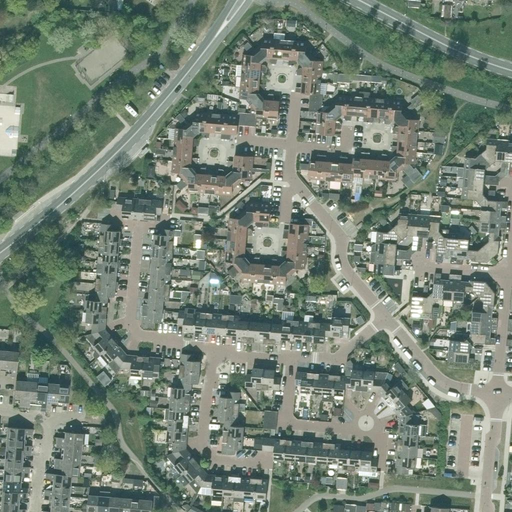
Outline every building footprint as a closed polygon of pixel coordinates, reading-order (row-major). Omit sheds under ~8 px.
[(249,42),(254,47),(259,42),(255,37),(249,42)] [(272,58),(274,39),(263,38),(262,44),(256,50),(265,60),(267,58),(267,57),(270,58),(269,61),(272,64),(273,58),(272,58)] [(284,40),(280,40),(274,39),(272,58),(273,58),(272,64),(276,64),(277,58),(283,59),(284,40)] [(295,41),(284,40),(283,59),(289,59),(289,65),(293,66),(293,60),(294,60),(295,41)] [(306,48),(306,42),(295,41),(294,60),(293,60),(293,66),(296,64),(296,60),(298,60),(298,61),(301,64),(311,55),(306,48)] [(252,52),(255,49),(250,43),(247,46),(252,52)] [(262,63),(265,60),(256,50),(249,55),(243,55),(242,66),(261,67),(261,68),(267,69),(267,68),(265,65),(261,65),(261,63),(262,63)] [(323,61),(317,61),(311,55),(301,64),(303,66),(304,66),(303,69),(300,68),(297,71),(303,72),(303,71),(322,73),(323,61)] [(261,68),(261,67),(242,66),(241,77),(260,78),(260,72),(266,73),(267,69),(261,68)] [(321,83),(322,73),(303,71),(303,72),(297,71),(297,75),(303,76),(302,82),(321,83)] [(259,84),(260,78),(241,77),(240,87),(259,89),(259,88),(265,89),(265,85),(259,84)] [(324,79),(325,90),(334,89),(334,79),(324,79)] [(320,94),(321,83),(302,82),(302,88),(296,87),(295,92),(310,94),(320,94)] [(259,88),(259,89),(240,87),(239,98),(246,99),(251,105),(262,96),(259,94),(259,91),(262,92),(265,89),(259,88)] [(19,145),(21,105),(15,105),(16,90),(0,88),(0,150),(12,151),(13,145),(19,145)] [(269,100),(270,94),(269,94),(266,96),(266,100),(264,100),(264,99),(262,96),(251,105),(256,112),(256,114),(256,118),(267,119),(268,100),(269,100)] [(273,101),(274,95),(270,94),(269,100),(268,100),(267,119),(278,120),(280,101),(273,101)] [(347,115),(348,96),(337,95),(337,101),(330,107),(339,117),(342,115),(342,114),(344,115),(344,118),(346,121),(347,121),(347,115)] [(358,116),(359,97),(348,96),(347,115),(347,121),(351,121),(351,115),(358,116)] [(370,98),(359,97),(358,116),(364,116),(363,122),(368,123),(370,98)] [(379,118),(381,99),(370,98),(368,123),(372,123),(373,117),(379,118)] [(390,118),(391,100),(381,99),(379,118),(385,118),(385,124),(389,124),(389,118),(390,118)] [(402,107),(402,101),(391,100),(390,118),(389,118),(389,124),(392,122),(392,119),(395,119),(394,120),(397,122),(407,113),(402,107)] [(339,117),(330,107),(322,106),(321,112),(318,112),(317,123),(335,124),(335,125),(341,125),(339,122),(336,122),(336,119),(337,120),(339,117)] [(204,132),(206,113),(195,112),(194,118),(191,121),(188,119),(186,121),(188,124),(197,134),(199,132),(200,131),(202,131),(202,135),(204,138),(205,138),(205,132),(204,132)] [(215,133),(217,114),(206,113),(204,132),(205,132),(205,138),(208,138),(209,132),(215,133)] [(419,120),(413,120),(407,113),(397,122),(399,125),(400,125),(399,127),(396,127),(393,129),(393,130),(399,130),(418,131),(419,120)] [(225,139),(228,115),(217,114),(215,133),(221,133),(221,139),(225,139)] [(239,116),(238,116),(228,115),(225,139),(230,140),(231,134),(237,134),(238,125),(239,116)] [(335,125),(335,124),(317,123),(316,134),(334,135),(335,129),(341,129),(341,125),(335,125)] [(194,136),(197,134),(188,124),(182,129),(175,128),(175,139),(193,141),(193,142),(199,142),(197,139),(193,139),(194,136)] [(417,142),(418,131),(399,130),(393,130),(393,134),(399,134),(398,140),(417,142)] [(193,142),(193,141),(175,139),(174,150),(192,152),(193,146),(199,146),(199,142),(193,142)] [(496,157),(498,140),(487,139),(486,149),(481,154),(491,165),(495,162),(493,159),(494,157),(496,157)] [(416,153),(417,142),(398,140),(398,147),(392,146),(392,150),(398,150),(397,151),(416,153)] [(506,167),(508,141),(498,140),(496,157),(500,158),(500,161),(502,161),(501,166),(506,167)] [(192,158),(192,152),(174,150),(173,161),(191,163),(191,162),(197,163),(198,159),(192,158)] [(397,151),(398,150),(392,150),(391,151),(394,153),(397,154),(397,156),(396,156),(394,158),(402,169),(409,163),(415,164),(416,153),(397,151)] [(352,183),(362,184),(363,177),(363,178),(365,153),(360,153),(360,159),(354,158),(353,164),(352,177),(353,177),(352,183)] [(369,159),(370,153),(365,153),(363,178),(374,178),(375,160),(369,159)] [(385,161),(386,155),(382,154),(382,160),(375,160),(374,178),(385,179),(386,161),(385,161)] [(486,169),(491,165),(481,154),(475,158),(465,157),(464,168),(482,169),(482,167),(484,166),(486,169)] [(253,157),(238,156),(235,155),(234,162),(228,161),(228,165),(234,166),(252,168),(253,157)] [(320,180),(322,155),(317,155),(317,161),(310,160),(308,179),(320,180)] [(326,162),(326,156),(322,155),(320,180),(330,181),(332,162),(326,162)] [(389,157),(387,155),(386,155),(385,161),(386,161),(385,179),(396,180),(396,174),(402,169),(394,158),(391,160),(391,161),(389,161),(389,157)] [(341,182),(343,157),(339,157),(338,163),(332,162),(330,181),(341,182)] [(347,164),(348,158),(343,157),(341,182),(352,183),(353,177),(352,177),(353,164),(347,164)] [(191,162),(191,163),(173,161),(172,172),(178,173),(183,179),(194,170),(192,168),(191,168),(191,165),(195,165),(197,163),(191,162)] [(234,166),(228,165),(228,166),(230,168),(234,169),(233,171),(232,171),(230,173),(239,184),(245,178),(251,179),(252,168),(234,166)] [(202,174),(202,168),(201,168),(199,170),(199,174),(196,174),(196,173),(194,170),(183,179),(177,185),(181,190),(188,184),(189,185),(188,192),(199,193),(201,174),(202,174)] [(205,174),(206,168),(202,168),(202,174),(201,174),(199,193),(210,193),(212,175),(205,174)] [(482,174),(482,169),(464,168),(463,178),(489,180),(490,176),(485,175),(485,174),(482,174)] [(222,176),(222,170),(218,169),(218,175),(212,175),(210,193),(221,194),(223,176),(222,176)] [(225,173),(223,170),(222,170),(222,176),(223,176),(221,194),(232,195),(232,189),(239,184),(230,173),(227,176),(225,176),(225,173)] [(405,179),(409,184),(417,176),(413,172),(405,179)] [(489,185),(489,180),(463,178),(462,188),(480,190),(480,186),(484,186),(484,184),(489,185)] [(480,194),(480,190),(462,188),(462,199),(476,200),(479,203),(486,197),(483,194),(480,194)] [(133,218),(135,199),(118,197),(117,210),(123,211),(122,217),(133,218)] [(144,221),(146,197),(144,197),(144,199),(135,199),(133,218),(140,219),(140,221),(144,221)] [(147,200),(147,197),(146,197),(144,221),(147,222),(148,220),(155,220),(156,213),(157,200),(147,200)] [(507,202),(488,200),(486,197),(479,203),(481,206),(481,210),(499,212),(499,208),(507,208),(507,202)] [(258,221),(260,203),(249,202),(248,208),(242,213),(251,224),(253,222),(253,221),(256,221),(255,225),(258,227),(259,221),(258,221)] [(269,222),(271,204),(260,203),(258,221),(259,221),(258,227),(262,228),(263,222),(269,222)] [(498,216),(499,212),(481,210),(480,220),(506,223),(506,217),(498,216)] [(248,226),(251,224),(242,213),(235,219),(229,218),(228,229),(247,231),(247,232),(253,232),(253,231),(251,229),(247,228),(247,226),(248,226)] [(398,224),(393,228),(402,240),(407,236),(404,233),(406,232),(408,232),(409,214),(399,213),(398,224)] [(417,241),(420,215),(409,214),(408,232),(412,232),(412,235),(413,236),(413,241),(417,241)] [(428,234),(430,216),(420,215),(417,241),(422,241),(422,236),(424,237),(424,233),(428,234)] [(439,231),(439,229),(440,217),(430,216),(428,234),(432,234),(432,237),(435,240),(442,234),(439,231)] [(312,226),(312,219),(300,218),(299,224),(290,224),(290,230),(284,229),(283,234),(308,236),(309,226),(312,226)] [(505,229),(506,223),(480,220),(479,231),(490,232),(497,232),(497,228),(505,229)] [(398,244),(402,240),(393,228),(387,233),(377,232),(376,242),(394,244),(394,242),(395,241),(398,244)] [(247,232),(247,231),(228,229),(227,240),(246,242),(246,235),(252,236),(253,232),(247,232)] [(447,256),(448,238),(449,230),(439,229),(439,231),(442,234),(435,240),(437,244),(436,262),(442,263),(443,255),(447,256)] [(121,231),(114,231),(101,230),(100,239),(98,239),(97,241),(122,243),(122,239),(120,239),(121,231)] [(497,236),(497,232),(490,232),(489,242),(483,246),(493,258),(499,253),(500,236),(497,236)] [(448,238),(447,256),(451,256),(450,264),(456,264),(459,239),(459,234),(449,233),(448,238)] [(174,236),(161,235),(154,234),(154,242),(152,242),(151,245),(176,247),(176,246),(173,246),(174,236)] [(307,247),(308,236),(283,234),(283,239),(289,239),(288,245),(307,247)] [(357,238),(356,249),(370,251),(370,247),(362,246),(363,239),(357,238)] [(468,250),(469,240),(459,239),(456,264),(462,265),(463,257),(467,257),(468,250)] [(245,248),(246,242),(227,240),(226,251),(245,252),(251,252),(251,248),(245,248)] [(121,246),(122,243),(97,241),(97,242),(100,242),(99,252),(119,253),(119,246),(121,246)] [(372,247),(371,252),(375,253),(401,255),(402,250),(397,250),(397,248),(393,248),(394,244),(376,242),(376,245),(374,245),(373,245),(372,247)] [(176,249),(176,247),(151,245),(151,249),(153,249),(153,256),(172,258),(173,249),(176,249)] [(306,258),(307,247),(288,245),(288,251),(282,251),(281,255),(287,255),(287,256),(306,258)] [(487,262),(493,258),(483,246),(478,251),(468,250),(467,257),(471,258),(471,261),(487,262)] [(206,250),(197,250),(196,259),(205,259),(206,250)] [(245,252),(226,251),(226,262),(232,262),(235,266),(227,272),(230,275),(248,260),(245,257),(245,255),(248,255),(251,253),(251,252),(245,252)] [(118,260),(119,253),(99,252),(98,261),(96,261),(96,262),(120,264),(120,261),(118,260)] [(401,255),(375,253),(371,252),(370,262),(374,263),(392,264),(392,260),(396,260),(396,259),(401,259),(401,255)] [(287,256),(287,255),(281,255),(281,256),(284,258),(287,258),(287,261),(286,261),(284,263),(292,274),(299,268),(305,269),(306,258),(287,256)] [(172,267),(172,258),(153,256),(152,263),(150,263),(150,267),(174,269),(174,267),(172,267)] [(255,264),(256,258),(255,258),(252,260),(252,264),(250,263),(250,262),(248,260),(230,275),(232,278),(240,272),(243,275),(242,281),(253,282),(254,264),(255,264)] [(254,264),(253,282),(262,283),(261,289),(263,289),(264,283),(264,280),(265,265),(259,264),(260,258),(256,258),(255,264),(254,264)] [(264,283),(263,289),(265,289),(265,283),(275,284),(276,266),(275,266),(276,259),(272,259),(272,265),(265,265),(264,280),(264,283)] [(279,262),(277,260),(276,259),(275,266),(276,266),(275,284),(285,285),(286,279),(292,274),(284,263),(281,265),(281,266),(278,266),(279,262)] [(119,268),(120,264),(96,262),(95,264),(98,264),(97,273),(117,275),(117,268),(119,268)] [(392,268),(392,264),(374,263),(373,273),(399,275),(400,271),(395,270),(395,269),(392,268)] [(174,271),(174,269),(150,267),(149,270),(151,271),(151,278),(171,279),(171,270),(174,271)] [(116,282),(117,275),(97,273),(96,282),(94,282),(94,284),(118,286),(118,282),(116,282)] [(211,273),(210,282),(219,283),(220,279),(214,273),(211,273)] [(441,282),(441,274),(435,273),(433,292),(430,295),(436,302),(439,299),(443,300),(445,282),(441,282)] [(453,300),(456,275),(449,274),(449,282),(445,282),(443,300),(453,300)] [(461,283),(462,275),(456,275),(453,300),(464,301),(465,291),(465,284),(461,283)] [(170,289),(171,279),(151,278),(150,285),(148,285),(148,288),(172,290),(172,289),(170,289)] [(490,288),(486,282),(469,281),(469,284),(465,284),(465,291),(474,292),(479,297),(490,288)] [(118,289),(118,286),(94,284),(94,285),(96,285),(95,295),(108,296),(115,297),(116,289),(118,289)] [(172,292),(172,290),(148,288),(148,292),(150,292),(149,299),(164,301),(169,302),(170,292),(172,292)] [(494,310),(495,293),(490,288),(479,297),(483,303),(483,312),(483,313),(490,313),(491,309),(494,310)] [(417,297),(418,292),(413,291),(411,317),(421,318),(423,300),(418,300),(419,297),(417,297)] [(108,296),(95,295),(95,300),(88,300),(87,311),(107,313),(108,296)] [(433,305),(436,302),(430,295),(427,297),(427,301),(423,300),(421,318),(432,319),(433,305)] [(149,299),(144,298),(143,306),(141,306),(141,309),(165,311),(165,310),(163,310),(164,301),(149,299)] [(165,313),(165,311),(141,309),(141,313),(143,313),(142,321),(155,322),(162,322),(163,313),(165,313)] [(105,330),(107,313),(87,311),(86,322),(93,323),(92,334),(105,330)] [(196,312),(180,311),(179,311),(178,324),(184,324),(183,331),(194,332),(196,312)] [(205,335),(207,311),(206,311),(205,313),(196,312),(194,332),(202,333),(201,335),(205,335)] [(208,313),(209,311),(207,311),(205,335),(209,335),(209,333),(216,334),(218,314),(208,313)] [(483,313),(483,312),(473,311),(472,322),(497,324),(498,318),(490,317),(490,313),(483,313)] [(227,337),(229,313),(227,313),(227,315),(218,314),(216,334),(223,335),(223,337),(227,337)] [(230,315),(230,313),(229,313),(227,337),(230,337),(230,335),(237,336),(238,336),(239,321),(240,316),(230,315)] [(348,332),(350,319),(332,317),(331,324),(332,324),(331,337),(342,338),(343,331),(348,332)] [(291,342),(293,318),(292,318),(292,320),(282,320),(282,325),(281,339),(288,340),(288,342),(291,342)] [(295,321),(295,318),(293,318),(291,342),(295,343),(295,341),(302,341),(304,322),(295,321)] [(248,344),(250,320),(248,319),(248,322),(239,321),(238,336),(237,336),(237,341),(244,341),(244,343),(248,344)] [(251,322),(251,320),(250,320),(248,344),(251,344),(251,342),(259,343),(260,323),(251,322)] [(313,344),(315,320),(313,320),(313,322),(304,322),(302,341),(309,342),(309,344),(313,344)] [(316,323),(317,320),(315,320),(313,344),(316,345),(317,343),(324,343),(325,336),(326,324),(316,323)] [(269,346),(271,321),(270,321),(270,324),(260,323),(259,343),(266,343),(266,345),(269,346)] [(273,324),(273,321),(271,321),(269,346),(273,346),(273,344),(281,344),(281,339),(282,325),(273,324)] [(497,330),(497,324),(472,322),(471,332),(488,334),(489,330),(497,330)] [(101,355),(116,342),(105,330),(92,334),(99,342),(94,347),(97,351),(94,353),(94,355),(94,356),(96,359),(101,355)] [(488,338),(488,334),(471,332),(470,336),(467,339),(473,346),(476,343),(495,345),(496,338),(488,338)] [(470,348),(473,346),(467,339),(464,342),(450,340),(449,351),(467,352),(467,348),(470,348)] [(117,374),(120,368),(127,355),(116,342),(101,355),(117,374)] [(466,356),(467,352),(449,351),(448,361),(474,363),(474,359),(469,358),(469,357),(466,356)] [(16,377),(18,352),(7,352),(5,368),(11,369),(10,377),(16,377)] [(194,361),(194,355),(181,354),(180,369),(178,369),(177,371),(200,373),(201,361),(194,361)] [(142,376),(144,357),(127,355),(120,368),(131,369),(131,375),(142,376)] [(159,378),(161,358),(144,357),(142,376),(159,378)] [(353,370),(353,367),(346,366),(346,376),(345,389),(362,391),(364,371),(353,370)] [(262,391),(264,369),(253,368),(252,375),(246,374),(245,387),(261,389),(261,391),(262,391)] [(275,377),(275,370),(264,369),(262,391),(264,391),(264,389),(280,390),(281,377),(275,377)] [(199,384),(200,373),(177,371),(177,372),(180,373),(178,388),(191,389),(192,383),(199,384)] [(312,396),(314,371),(310,371),(310,373),(302,372),(301,385),(301,392),(310,393),(310,395),(312,396)] [(317,374),(317,372),(314,371),(312,396),(313,396),(313,393),(323,394),(324,374),(317,374)] [(385,380),(389,373),(364,371),(362,391),(378,392),(385,380)] [(323,394),(322,401),(333,402),(333,397),(335,373),(332,373),(331,375),(324,374),(323,392),(323,394)] [(339,376),(339,374),(335,373),(333,397),(335,398),(335,395),(345,396),(345,389),(346,376),(339,376)] [(389,405),(404,392),(409,388),(402,379),(392,388),(385,380),(378,392),(389,405)] [(24,407),(26,382),(15,381),(14,398),(20,398),(19,406),(24,407)] [(35,400),(37,383),(26,382),(24,407),(29,407),(30,399),(35,400)] [(45,408),(48,384),(37,383),(35,400),(41,400),(40,408),(45,408)] [(57,402),(58,385),(48,384),(45,408),(50,409),(51,401),(57,402)] [(67,410),(69,386),(58,385),(57,402),(62,402),(62,410),(67,410)] [(178,388),(172,387),(171,397),(168,396),(168,398),(192,400),(193,396),(191,396),(191,389),(178,388)] [(239,410),(240,392),(227,391),(227,397),(220,397),(219,408),(239,410)] [(406,405),(412,401),(404,392),(389,405),(400,418),(414,413),(406,405)] [(192,404),(192,400),(168,398),(168,400),(171,400),(170,409),(189,411),(190,404),(192,404)] [(237,427),(237,426),(239,410),(219,408),(218,419),(225,420),(224,425),(237,427)] [(166,409),(165,419),(166,420),(191,422),(191,418),(189,418),(189,411),(171,409),(170,409),(166,409)] [(419,425),(413,424),(414,413),(400,418),(399,434),(418,436),(419,425)] [(190,425),(191,422),(166,420),(166,421),(169,421),(168,430),(188,432),(188,425),(190,425)] [(237,426),(237,427),(224,425),(223,436),(246,438),(246,437),(243,436),(244,427),(237,426)] [(157,437),(167,437),(167,426),(156,427),(157,437)] [(32,435),(32,429),(7,427),(7,438),(23,440),(24,434),(32,435)] [(186,449),(188,432),(168,430),(167,442),(174,442),(173,453),(186,449)] [(81,444),(82,434),(65,432),(65,438),(57,437),(56,442),(81,444)] [(427,432),(424,438),(430,440),(433,434),(427,432)] [(418,445),(418,436),(399,434),(398,441),(396,441),(396,445),(420,447),(420,445),(418,445)] [(245,440),(246,438),(223,436),(222,454),(235,455),(235,449),(242,449),(243,440),(245,440)] [(23,445),(23,440),(7,438),(6,449),(30,451),(31,446),(23,445)] [(285,462),(287,438),(283,438),(283,440),(275,439),(274,452),(274,459),(283,460),(283,462),(285,462)] [(290,440),(290,438),(287,438),(285,462),(286,462),(286,460),(295,461),(297,441),(290,440)] [(306,464),(308,440),(304,439),(304,441),(297,441),(295,461),(305,461),(304,464),(306,464)] [(312,442),(312,440),(308,440),(306,464),(308,464),(308,462),(317,462),(319,443),(312,442)] [(328,466),(330,442),(326,441),(326,443),(319,443),(317,462),(326,463),(326,466),(328,466)] [(80,455),(81,444),(56,442),(56,447),(64,448),(63,454),(80,455)] [(333,444),(333,442),(330,442),(328,466),(329,466),(329,463),(338,464),(340,449),(341,444),(333,444)] [(420,448),(420,447),(396,445),(395,448),(397,449),(397,456),(417,457),(417,448),(420,448)] [(349,473),(351,448),(347,448),(347,450),(340,449),(338,464),(338,469),(347,470),(347,472),(349,473)] [(354,451),(354,449),(351,448),(349,473),(350,473),(350,470),(360,471),(361,451),(354,451)] [(30,456),(30,451),(6,449),(5,459),(22,461),(22,455),(30,456)] [(182,474),(197,462),(186,449),(173,453),(166,455),(182,474)] [(372,459),(372,452),(361,451),(360,471),(359,475),(376,476),(378,459),(372,459)] [(79,466),(80,455),(63,454),(63,459),(55,459),(54,464),(79,466)] [(416,469),(417,457),(397,456),(395,473),(408,474),(409,468),(416,469)] [(21,466),(22,461),(5,459),(4,470),(29,472),(29,467),(21,466)] [(198,493),(201,487),(208,474),(197,462),(182,474),(198,493)] [(88,463),(88,474),(95,474),(95,469),(102,469),(102,463),(88,463)] [(78,477),(79,466),(54,464),(54,469),(62,469),(61,475),(71,476),(78,477)] [(28,477),(29,472),(4,470),(3,481),(20,482),(20,476),(28,477)] [(61,475),(50,474),(46,473),(45,479),(53,479),(53,485),(70,486),(71,476),(61,475)] [(208,474),(201,487),(212,488),(212,491),(212,495),(211,501),(222,502),(223,496),(224,476),(208,474)] [(233,499),(235,475),(232,474),(232,476),(224,476),(223,496),(232,496),(232,499),(233,499)] [(239,477),(239,475),(235,475),(233,499),(235,499),(235,497),(244,497),(246,478),(239,477)] [(255,501),(257,477),(253,476),(253,478),(246,478),(244,497),(253,498),(253,501),(255,501)] [(260,479),(261,477),(257,477),(255,501),(256,501),(257,499),(266,499),(268,480),(260,479)] [(19,488),(20,482),(3,481),(2,491),(27,493),(27,488),(19,488)] [(69,497),(70,486),(53,485),(52,490),(44,490),(44,495),(64,496),(69,497)] [(26,498),(27,493),(2,491),(1,502),(18,503),(19,498),(26,498)] [(69,497),(64,496),(44,495),(44,500),(51,500),(51,506),(68,507),(69,497)] [(98,511),(100,496),(89,496),(87,511),(98,511)] [(109,511),(110,497),(100,496),(98,511),(109,511)] [(119,511),(121,498),(110,497),(109,511),(119,511)] [(130,511),(132,499),(121,498),(119,511),(130,511)] [(141,511),(142,500),(132,499),(130,511),(141,511)] [(152,511),(153,501),(142,500),(141,511),(152,511)] [(18,509),(18,503),(1,502),(0,511),(25,511),(25,510),(18,509)] [(397,511),(398,511),(399,504),(391,503),(391,511),(397,511)]
